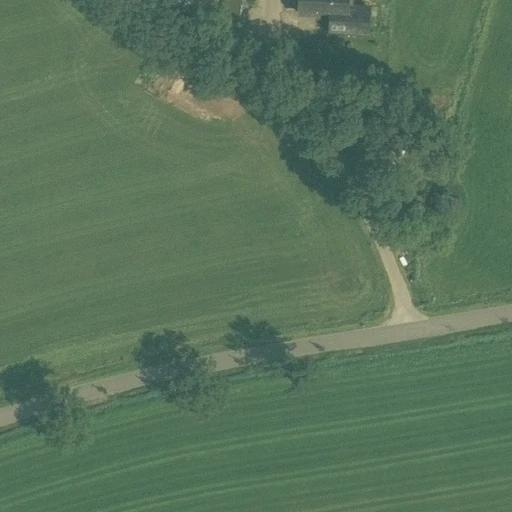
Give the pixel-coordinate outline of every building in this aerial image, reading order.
[(138,0),(216,12),(218,0),(138,0)] [(222,0),(218,30),(245,34),(249,0),(222,0)] [(347,14),(347,30),(369,31),(369,6),(348,5),(348,0),(300,0),(300,13),(347,14)] [(377,110),(393,112),(395,96),(379,93),(377,110)] [(437,217),(452,221),(458,198),(444,194),(437,217)]
